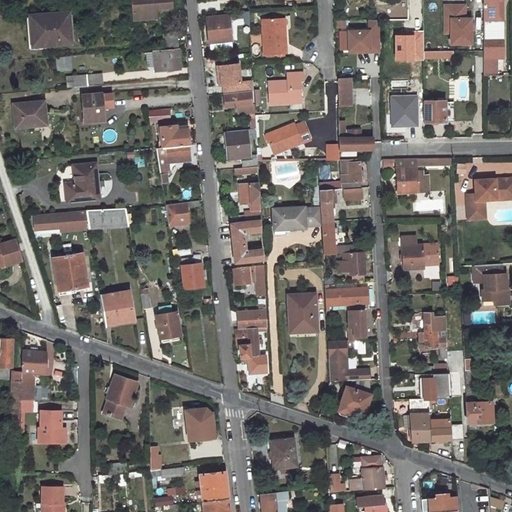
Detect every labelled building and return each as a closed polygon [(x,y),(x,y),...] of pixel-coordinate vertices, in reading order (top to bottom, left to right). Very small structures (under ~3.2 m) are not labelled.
[(172,0),(133,0),(136,21),(147,20),(145,9),(157,8),(174,7),(172,0)] [(484,0),(484,74),(498,74),(498,64),(493,64),(492,61),(495,61),(495,57),(504,57),(504,20),(499,20),(499,0),(484,0)] [(466,17),(466,3),(442,3),(443,35),(448,35),(449,45),(472,45),(472,17),(466,17)] [(249,5),(237,6),(238,13),(249,12),(249,5)] [(157,8),(145,9),(147,20),(158,19),(157,8)] [(69,11),(31,14),(34,43),(71,40),(69,11)] [(238,13),(228,14),(228,16),(206,18),(209,43),(231,41),(229,20),(249,18),(249,12),(238,13)] [(280,17),(261,19),(263,54),(285,52),(284,29),(280,29),(280,17)] [(338,29),(339,53),(380,52),(379,20),(365,20),(366,28),(338,29)] [(177,33),(162,34),(163,48),(178,47),(177,33)] [(179,50),(154,53),(156,72),(181,69),(179,50)] [(454,50),(423,51),(423,59),(454,59),(454,50)] [(78,54),(65,55),(66,69),(79,68),(78,54)] [(288,81),(269,81),(270,103),(290,103),(290,99),(302,99),(301,81),(304,81),(304,73),(288,73),(288,81)] [(102,74),(74,77),(75,86),(103,83),(102,74)] [(352,77),(337,77),(337,105),(351,105),(352,77)] [(253,82),(239,84),(240,92),(251,91),(254,91),(253,82)] [(239,84),(222,86),(223,94),(240,92),(239,84)] [(240,92),(223,94),(224,108),(237,107),(237,116),(248,115),(248,120),(255,120),(254,105),(252,105),(251,91),(240,92)] [(111,92),(83,95),(85,118),(91,117),(103,115),(102,107),(113,106),(111,92)] [(45,100),(13,103),(16,128),(48,124),(45,100)] [(444,102),(423,102),(423,122),(445,122),(444,102)] [(172,111),(157,112),(158,122),(173,121),(172,111)] [(346,120),(338,120),(338,142),(339,150),(373,150),(372,137),(362,137),(361,130),(351,130),(351,137),(346,137),(346,120)] [(294,123),(265,133),(271,151),(286,145),(287,148),(309,140),(303,123),(295,126),(294,123)] [(178,126),(160,127),(163,148),(189,146),(187,129),(178,130),(178,126)] [(245,131),(226,132),(228,159),(247,157),(245,131)] [(339,150),(338,142),(327,143),(328,160),(339,160),(339,150)] [(286,145),(271,151),(273,156),(288,151),(287,148),(286,145)] [(163,148),(156,148),(161,183),(168,183),(166,171),(169,171),(168,159),(181,158),(182,162),(191,161),(189,146),(163,148)] [(437,158),(393,159),(395,194),(416,193),(414,169),(414,165),(437,165),(437,158)] [(341,183),(318,184),(319,190),(332,190),(361,188),(360,159),(343,160),(343,174),(341,174),(341,183)] [(456,163),(456,173),(465,173),(465,164),(456,163)] [(99,164),(76,166),(77,183),(67,184),(69,202),(102,199),(99,164)] [(243,168),(234,169),(234,176),(258,174),(258,166),(243,168)] [(420,169),(414,169),(416,193),(426,193),(425,173),(420,174),(420,169)] [(511,179),(474,180),(474,194),(465,195),(466,220),(484,219),(483,201),(495,201),(495,196),(504,196),(504,198),(511,198),(511,179)] [(244,216),(231,217),(231,225),(261,222),(259,184),(239,185),(240,203),(250,203),(250,212),(244,212),(244,216)] [(361,189),(343,190),(344,200),(361,199),(361,189)] [(332,190),(319,190),(320,206),(321,223),(334,221),(332,190)] [(165,206),(168,225),(189,223),(187,203),(165,206)] [(321,223),(320,206),(304,207),(304,206),(272,208),(273,233),(284,233),(284,231),(288,231),(288,228),(305,227),(304,225),(321,225),(321,223)] [(125,208),(85,211),(89,233),(129,229),(125,208)] [(86,230),(85,212),(28,216),(29,229),(55,227),(55,232),(86,230)] [(334,221),(321,223),(321,225),(322,253),(348,252),(363,252),(362,244),(335,245),(334,221)] [(261,222),(230,225),(234,263),(263,260),(262,250),(246,251),(245,233),(261,232),(261,222)] [(2,242),(0,242),(0,263),(4,262),(6,266),(21,262),(15,241),(3,245),(2,242)] [(438,244),(402,246),(403,269),(424,268),(423,266),(439,265),(438,244)] [(363,252),(348,252),(349,274),(351,274),(363,274),(364,274),(363,252)] [(82,253),(53,257),(58,290),(87,285),(82,253)] [(200,253),(191,254),(191,257),(192,264),(201,264),(200,253)] [(191,257),(181,258),(183,288),(203,287),(201,264),(192,264),(191,257)] [(501,264),(473,266),(473,276),(483,276),(484,290),(482,290),(482,301),(493,300),(493,305),(505,304),(504,289),(506,289),(505,274),(502,274),(501,264)] [(264,296),(263,266),(232,269),(234,286),(249,284),(252,284),(251,283),(254,283),(255,296),(264,296)] [(447,285),(458,285),(458,276),(447,276),(447,285)] [(431,290),(441,290),(440,280),(430,281),(431,290)] [(355,284),(324,285),(326,305),(346,304),(347,309),(368,308),(367,288),(356,288),(355,284)] [(313,286),(286,288),(287,324),(315,323),(313,286)] [(129,290),(99,295),(104,325),(134,320),(129,290)] [(149,294),(139,296),(142,309),(152,307),(149,294)] [(158,314),(155,314),(159,338),(180,334),(176,311),(172,311),(170,304),(157,306),(158,314)] [(265,309),(235,312),(236,322),(266,319),(265,309)] [(364,310),(352,311),(352,319),(347,319),(348,329),(353,329),(353,337),(365,336),(364,310)] [(431,312),(423,312),(425,348),(438,348),(439,360),(448,359),(446,336),(437,336),(436,330),(443,329),(442,313),(431,313),(431,312)] [(266,319),(236,322),(237,329),(234,330),(236,347),(239,347),(240,358),(244,358),(246,374),(266,373),(264,356),(259,357),(257,332),(266,332),(266,319)] [(469,328),(463,329),(468,424),(492,423),(492,403),(475,403),(473,357),(471,357),(469,328)] [(0,338),(0,368),(8,369),(9,359),(11,360),(12,339),(0,338)] [(352,380),(369,379),(369,369),(347,371),(345,341),(328,342),(330,382),(352,380)] [(22,367),(22,372),(44,375),(44,352),(22,349),(22,367)] [(448,365),(423,366),(423,373),(444,371),(448,371),(448,365)] [(13,367),(11,408),(21,409),(21,399),(21,380),(22,372),(22,367),(13,367)] [(444,371),(423,373),(424,399),(431,398),(445,398),(444,371)] [(108,398),(103,411),(121,417),(125,405),(129,406),(136,382),(114,375),(106,398),(108,398)] [(344,386),(337,410),(349,414),(350,411),(364,415),(370,395),(369,379),(352,380),(350,387),(344,386)] [(32,381),(21,380),(21,399),(31,399),(31,391),(32,381)] [(503,380),(493,380),(494,399),(504,398),(503,380)] [(44,392),(31,391),(31,399),(32,399),(44,399),(44,392)] [(424,399),(410,399),(412,425),(406,425),(407,440),(413,439),(413,441),(430,441),(430,420),(431,398),(424,399)] [(31,399),(21,399),(21,409),(21,411),(32,411),(32,399),(31,399)] [(204,408),(182,410),(185,440),(214,438),(212,414),(204,408)] [(61,410),(40,410),(40,427),(39,427),(39,443),(66,442),(66,432),(61,433),(61,427),(61,410)] [(430,420),(430,441),(452,440),(451,428),(451,424),(440,425),(440,420),(430,420)] [(464,442),(463,427),(451,428),(452,440),(452,442),(464,442)] [(293,438),(273,441),(275,451),(271,451),(273,468),(296,466),(293,438)] [(158,454),(151,454),(151,470),(159,469),(158,454)] [(381,456),(362,458),(363,469),(362,469),(363,489),(385,487),(383,467),(381,467),(381,456)] [(123,463),(107,463),(108,474),(124,473),(123,463)] [(183,467),(162,469),(163,478),(184,476),(183,467)] [(225,471),(199,474),(200,481),(196,481),(196,487),(201,487),(201,490),(197,490),(198,501),(202,500),(202,501),(228,498),(225,471)] [(329,492),(346,490),(345,483),(339,484),(338,475),(328,475),(329,492)] [(491,511),(490,489),(481,486),(482,511),(491,511)] [(67,490),(46,489),(46,506),(48,506),(48,511),(67,511),(68,511),(66,511),(67,490)] [(285,511),(283,490),(261,493),(262,511),(285,511)] [(434,499),(428,500),(430,511),(455,509),(454,497),(447,498),(447,493),(434,495),(434,499)] [(155,506),(172,505),(171,496),(155,497),(155,506)] [(229,511),(228,498),(202,501),(203,511),(229,511)] [(386,511),(386,503),(365,504),(365,511),(386,511)]
